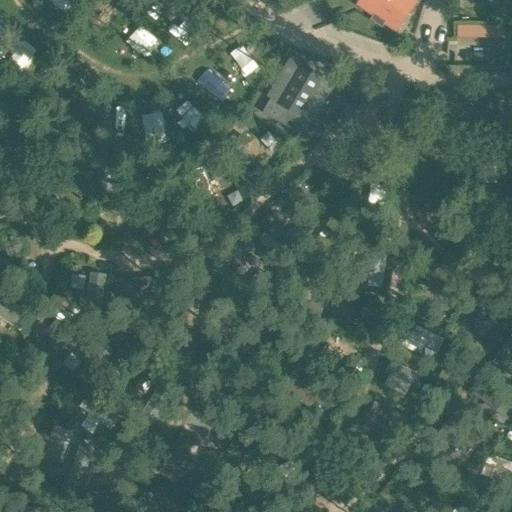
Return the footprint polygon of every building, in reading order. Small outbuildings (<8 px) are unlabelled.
[(361,0),(358,4),(377,17),(393,28),(397,31),(416,2),(413,0),(361,0)] [(355,33),(355,14),(340,13),(339,33),(355,33)] [(496,26),(495,37),(505,38),(505,26),(496,26)] [(304,66),(305,64),(291,56),(266,97),(270,99),(262,113),(304,138),(337,84),(324,76),(323,77),(321,80),(302,69),(304,66)] [(406,87),(403,88),(411,198),(412,204),(511,204),(511,153),(473,145),(463,138),(435,132),(428,134),(422,138),(432,86),(423,86),(419,86),(416,86),(412,86),(409,86),(406,87)] [(432,86),(422,138),(428,134),(435,132),(463,138),(473,145),(511,153),(511,145),(511,88),(498,88),(459,86),(446,86),(432,86)] [(84,111),(91,127),(103,122),(96,106),(84,111)] [(12,111),(0,111),(0,158),(12,159),(12,111)] [(233,115),(220,127),(227,134),(239,123),(233,115)] [(221,129),(216,134),(221,139),(226,134),(221,129)] [(247,130),(236,140),(259,167),(271,158),(247,130)] [(211,150),(195,155),(210,203),(227,198),(211,150)] [(28,193),(43,206),(72,174),(57,161),(28,193)] [(97,166),(84,161),(81,169),(94,174),(97,166)] [(309,169),(243,225),(252,237),(261,252),(270,277),(273,286),(295,262),(297,260),(318,228),(324,220),(327,207),(309,169)] [(105,171),(101,190),(128,195),(132,176),(105,171)] [(140,231),(161,232),(163,180),(142,179),(140,231)] [(511,204),(412,204),(414,208),(415,212),(417,216),(419,220),(422,224),(424,227),(427,230),(432,236),(437,241),(442,246),(447,251),(453,256),(459,260),(465,264),(471,268),(477,271),(484,274),(491,277),(511,278),(511,204)] [(95,229),(107,236),(111,229),(100,222),(95,229)] [(206,270),(203,288),(281,317),(277,297),(273,286),(270,277),(261,252),(252,237),(243,225),(237,231),(232,236),(226,240),(221,244),(215,248),(210,252),(206,270)] [(398,225),(295,262),(362,289),(387,294),(390,286),(392,278),(394,270),(395,261),(398,225)] [(398,291),(397,296),(451,324),(474,278),(467,274),(459,270),(452,265),(446,260),(439,255),(433,249),(427,244),(421,238),(420,237),(418,236),(416,236),(414,236),(413,237),(411,237),(410,238),(408,239),(407,241),(406,242),(406,244),(405,245),(405,255),(404,264),(403,273),(401,282),(398,291)] [(50,290),(48,303),(56,311),(81,316),(101,333),(113,265),(77,254),(74,253),(72,253),(70,253),(68,254),(66,254),(64,255),(62,257),(60,258),(59,260),(58,262),(57,264),(54,277),(50,290)] [(295,262),(273,286),(277,297),(281,317),(341,327),(354,329),(375,335),(382,307),(387,294),(362,289),(295,262)] [(113,265),(101,333),(104,335),(128,351),(148,337),(169,324),(168,267),(141,267),(113,265)] [(42,269),(0,289),(0,349),(34,336),(37,319),(39,302),(41,286),(42,269)] [(474,278),(451,324),(462,330),(478,338),(496,344),(511,324),(511,322),(511,302),(489,286),(482,282),(474,278)] [(197,337),(197,351),(267,374),(269,364),(281,317),(203,288),(200,312),(197,337)] [(44,335),(44,343),(47,349),(55,363),(71,376),(96,398),(128,351),(104,335),(101,333),(81,316),(56,311),(48,303),(45,318),(44,326),(44,335)] [(281,317),(269,364),(355,399),(364,378),(375,335),(354,329),(341,327),(281,317)] [(444,339),(404,320),(397,333),(437,353),(444,339)] [(478,338),(470,354),(495,382),(511,396),(511,324),(496,344),(478,338)] [(128,351),(96,398),(124,421),(157,435),(167,422),(170,418),(173,414),(176,410),(179,405),(181,401),(182,396),(184,391),(186,376),(187,362),(148,337),(128,351)] [(47,349),(44,343),(44,351),(45,358),(47,366),(48,372),(49,378),(49,384),(49,390),(48,395),(48,401),(47,407),(45,413),(57,417),(101,442),(109,444),(124,421),(96,398),(71,376),(55,363),(47,349)] [(191,404),(189,408),(240,428),(249,410),(267,374),(197,351),(197,362),(196,372),(195,383),(194,394),(193,399),(191,404)] [(452,394),(441,404),(485,437),(511,448),(511,396),(495,382),(470,354),(461,375),(456,387),(452,394)] [(389,361),(385,372),(419,387),(424,376),(389,361)] [(267,374),(249,410),(332,447),(338,435),(355,399),(269,364),(267,374)] [(455,377),(442,370),(438,379),(451,385),(455,377)] [(0,430),(19,436),(30,422),(33,414),(35,406),(37,398),(37,394),(0,382),(0,430)] [(368,392),(348,437),(395,458),(426,417),(368,392)] [(240,428),(227,455),(307,491),(313,482),(332,447),(249,410),(240,428)] [(12,459),(6,465),(41,477),(84,493),(101,442),(57,417),(45,413),(43,418),(41,423),(39,429),(34,435),(29,442),(24,448),(18,454),(12,459)] [(451,416),(433,439),(442,446),(447,439),(458,447),(466,454),(474,444),(456,428),(460,423),(451,416)] [(0,430),(0,456),(3,453),(11,445),(19,436),(0,430)] [(183,434),(161,471),(174,478),(195,442),(183,434)] [(511,511),(511,448),(485,437),(463,487),(466,489),(477,511),(511,511)] [(213,444),(210,455),(219,458),(222,447),(213,444)] [(227,455),(207,498),(233,511),(293,511),(300,502),(307,491),(227,455)] [(0,502),(57,509),(77,511),(84,493),(41,477),(6,465),(0,469),(0,502)] [(148,470),(120,505),(132,511),(199,511),(205,502),(148,470)] [(395,476),(343,511),(426,511),(429,507),(436,492),(440,484),(395,476)] [(429,507),(426,511),(477,511),(466,489),(463,487),(440,484),(436,492),(429,507)] [(205,502),(199,511),(233,511),(207,498),(205,502)]
